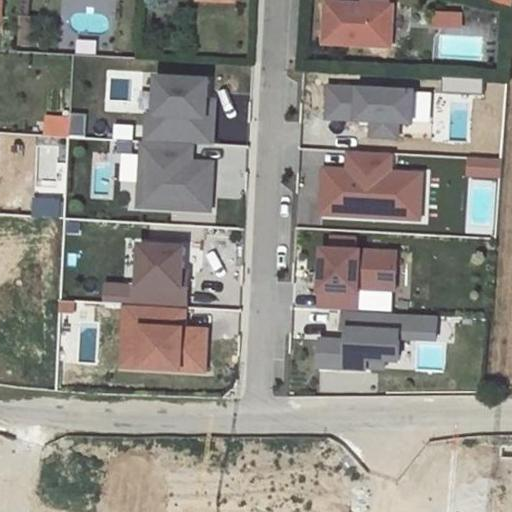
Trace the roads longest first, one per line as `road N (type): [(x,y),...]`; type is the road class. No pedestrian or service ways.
road 1 (residential): [(280,0),(258,424)]
road 2 (residential): [(258,424),(10,410)]
road 3 (residential): [(511,420),(365,422)]
